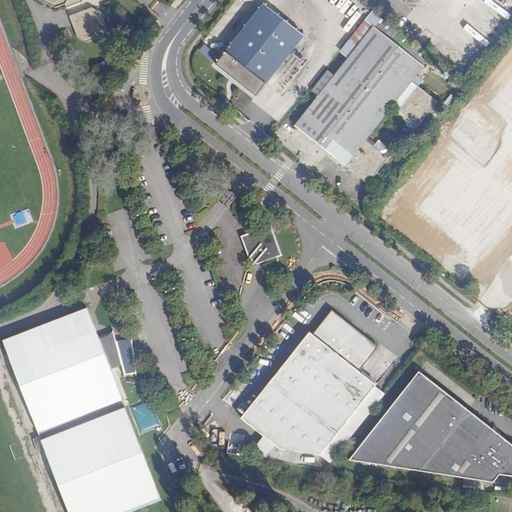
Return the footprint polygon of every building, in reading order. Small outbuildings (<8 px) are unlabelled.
[(67,8),(84,3),(82,0),(37,0),(38,1),(56,10),(65,4),(67,8)] [(86,11),(84,3),(67,8),(70,17),(86,11)] [(305,36),(265,4),(217,64),(257,95),(305,36)] [(93,8),(86,11),(70,17),(79,39),(91,43),(104,38),(107,28),(101,11),(93,8)] [(433,56),(382,16),(335,76),(329,71),(313,91),(319,96),(296,125),(368,183),(388,159),(365,141),(394,105),(419,125),(438,101),(413,81),(433,56)] [(431,165),(511,225),(511,171),(505,180),(451,139),(431,165)] [(379,141),(375,147),(386,154),(390,148),(379,141)] [(18,227),(33,220),(29,209),(14,216),(18,227)] [(283,254),(271,221),(239,235),(247,257),(263,263),(283,254)] [(88,306),(2,339),(38,432),(124,399),(115,377),(99,333),(88,306)] [(242,419),(280,449),(321,455),(376,385),(360,372),(379,347),(333,310),(313,335),(310,333),(242,419)] [(114,327),(99,333),(115,377),(124,373),(117,340),(114,327)] [(423,344),(416,338),(412,342),(420,348),(423,344)] [(133,340),(117,340),(124,373),(125,377),(138,377),(133,340)] [(511,445),(420,371),(349,459),(442,474),(448,475),(493,482),(499,474),(511,476),(511,445)] [(127,406),(41,438),(69,511),(128,511),(163,499),(127,406)] [(231,433),(228,451),(240,453),(243,435),(231,433)] [(488,511),(489,511),(488,508),(487,506),(484,503),(482,501),(478,499),(475,499),(472,499),(469,499),(466,500),(464,501),(462,503),(460,506),(459,508),(458,511),(457,511),(488,511)]
